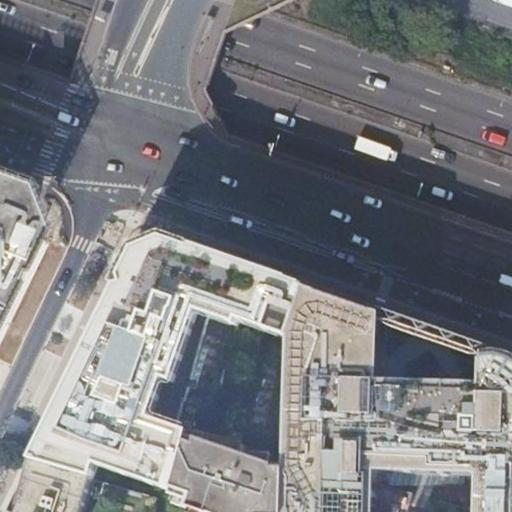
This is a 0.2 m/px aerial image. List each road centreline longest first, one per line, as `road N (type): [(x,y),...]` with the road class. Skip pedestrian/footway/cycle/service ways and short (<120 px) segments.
road 1 (trunk): [(0,24),(511,201)]
road 2 (primary): [(122,150),(511,291)]
road 3 (trunk): [(511,126),(144,0)]
road 4 (secondary): [(122,150),(0,411)]
road 5 (primary): [(192,0),(122,150)]
road 6 (trunk): [(0,81),(70,106),(122,150)]
road 7 (secondary): [(0,128),(53,146),(122,150)]
